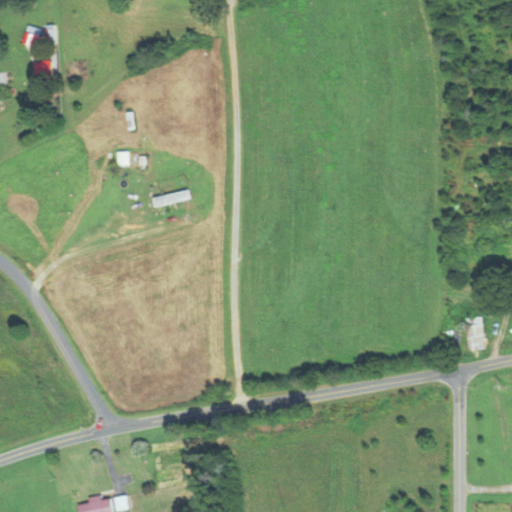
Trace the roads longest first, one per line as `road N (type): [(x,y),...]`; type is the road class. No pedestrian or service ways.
road 1 (residential): [(0,460),(112,426),(511,359)]
road 2 (residential): [(112,426),(28,285),(0,261)]
road 3 (residential): [(459,511),(459,372)]
